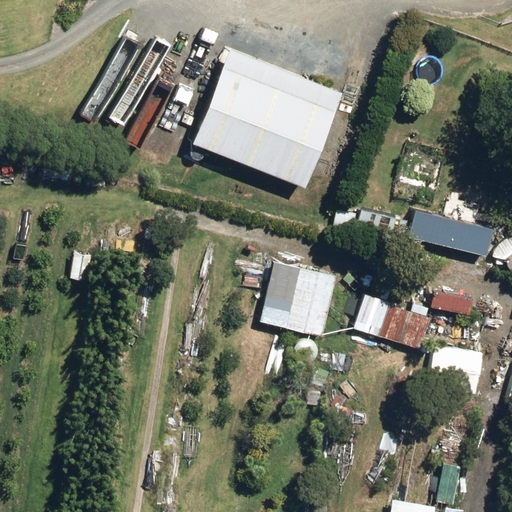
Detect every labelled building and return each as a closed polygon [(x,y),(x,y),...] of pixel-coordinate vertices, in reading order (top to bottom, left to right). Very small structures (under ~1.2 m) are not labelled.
[(213,0),(191,0),(209,9),(213,0)] [(333,96),(218,51),(181,145),(295,190),(333,96)] [(382,168),(361,161),(351,189),(372,197),(382,168)] [(354,211),(329,208),(326,233),(351,236),(354,211)] [(470,234),(430,227),(426,247),(466,254),(470,234)] [(294,333),(317,339),(332,278),(266,261),(250,322),(294,333)] [(472,296),(426,288),(422,310),(468,318),(472,296)] [(404,310),(356,296),(346,330),(415,350),(426,312),(405,306),(404,310)] [(475,349),(426,345),(423,393),(472,396),(475,349)] [(428,506),(450,509),(457,463),(435,460),(428,506)] [(428,506),(385,499),(383,511),(454,511),(455,510),(450,509),(428,506)]
